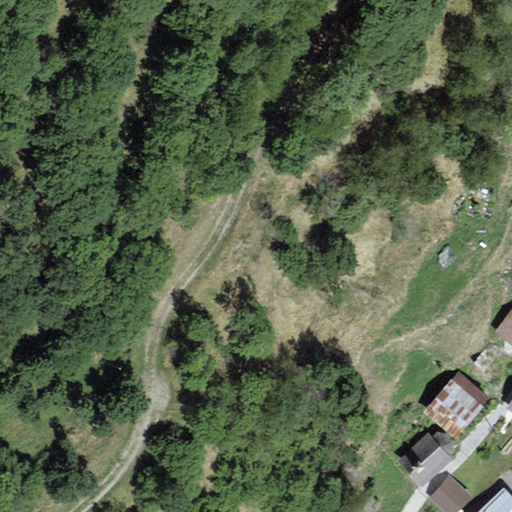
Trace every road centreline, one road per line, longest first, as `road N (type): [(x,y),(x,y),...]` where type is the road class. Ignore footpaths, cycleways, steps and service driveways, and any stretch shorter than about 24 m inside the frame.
road 1 (track): [(75,511),(139,440),(154,402),(153,341),(163,309),(213,242),(266,129),(342,0)]
road 2 (residential): [(511,394),(409,511)]
